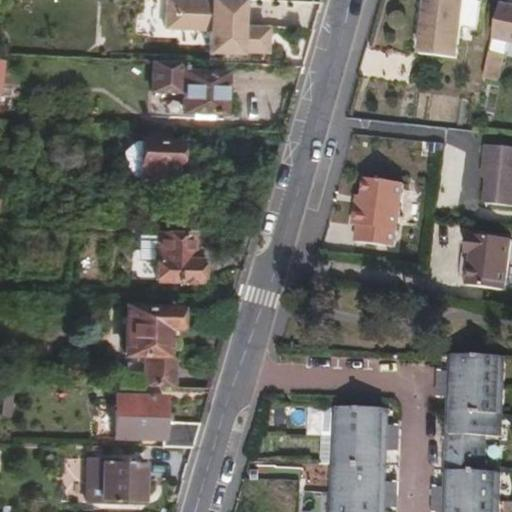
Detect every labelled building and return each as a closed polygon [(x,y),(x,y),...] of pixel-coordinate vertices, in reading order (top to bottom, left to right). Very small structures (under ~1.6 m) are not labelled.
[(245,26),(245,0),(164,0),(163,30),(209,31),(208,54),(270,55),(271,27),(245,26)] [(460,58),(466,0),(428,0),(423,54),(460,58)] [(511,4),(502,2),(495,37),(511,41),(511,4)] [(219,117),(221,76),(180,75),(181,61),(149,59),(147,95),(179,97),(179,116),(219,117)] [(511,194),(511,135),(492,134),(490,154),(494,155),(494,166),(491,192),(511,194)] [(170,184),(173,146),(129,144),(127,182),(170,184)] [(400,218),(409,154),(371,148),(368,166),(367,180),(360,179),(357,196),(363,196),(361,212),(400,218)] [(367,180),(368,166),(362,166),(360,179),(367,180)] [(196,283),(197,251),(188,251),(189,236),(156,235),(156,249),(144,249),(144,281),(196,283)] [(508,293),(511,262),(511,240),(471,235),(468,254),(474,255),(469,287),(508,293)] [(164,358),(166,310),(125,309),(124,357),(141,357),(140,387),(169,388),(170,365),(164,358)] [(502,440),(502,417),(497,417),(498,359),(453,358),(453,370),(458,370),(458,403),(453,404),(452,447),(447,447),(446,475),(451,475),(451,487),(456,487),(455,511),(494,511),(496,476),(485,475),(486,439),(502,440)] [(162,426),(162,400),(116,399),(114,438),(161,440),(161,449),(191,450),(198,426),(162,426)] [(339,439),(340,411),(325,410),(325,439),(333,439),(339,439)] [(384,480),(384,457),(377,457),(377,423),(385,423),(385,412),(340,411),(339,439),(333,439),(333,469),(338,469),(338,497),(332,497),(331,511),(375,511),(376,480),(384,480)] [(333,469),(333,439),(325,439),(324,469),(333,469)] [(140,509),(143,462),(86,461),(84,506),(140,509)]
